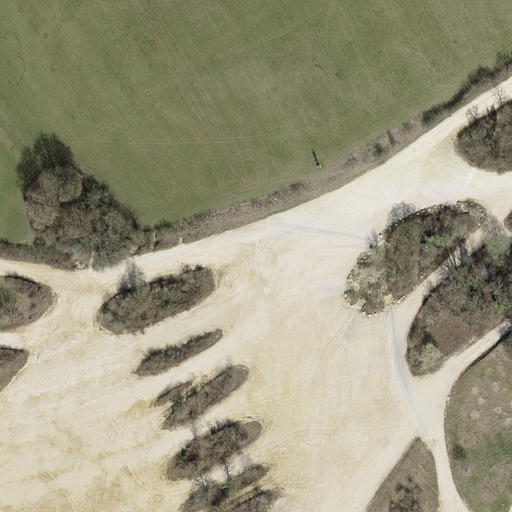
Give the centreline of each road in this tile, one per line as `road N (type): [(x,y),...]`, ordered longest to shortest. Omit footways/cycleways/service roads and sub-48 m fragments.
road 1 (track): [(0,500),(243,405),(406,310),(492,220),(498,190)]
road 2 (track): [(0,267),(76,283),(182,258),(314,211),(361,194),(511,84)]
road 3 (track): [(314,211),(354,340),(385,395),(410,408),(440,452),(452,511)]
road 4 (track): [(325,247),(185,325),(55,370)]
road 5 (track): [(341,299),(168,380),(71,413)]
road 6 (track): [(385,395),(120,511)]
road 7 (track): [(511,322),(410,408),(355,511)]
road 8 (track): [(0,414),(62,392),(47,342),(76,283)]
road 9 (track): [(410,408),(287,511)]
road 10 (track): [(62,392),(108,511)]
road 11 (track): [(511,188),(392,172)]
